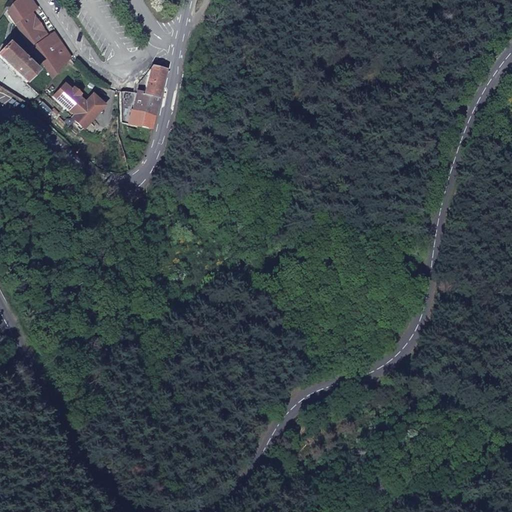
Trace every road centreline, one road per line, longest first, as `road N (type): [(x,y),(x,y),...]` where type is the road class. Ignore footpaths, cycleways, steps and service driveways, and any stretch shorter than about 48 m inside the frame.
road 1 (secondary): [(511,55),(473,114),(411,340),(390,363),(307,393),(275,427),(232,497),(209,511)]
road 2 (secondary): [(0,114),(91,184),(119,188),(148,166),(179,45)]
road 3 (secondary): [(116,511),(75,467),(0,308)]
